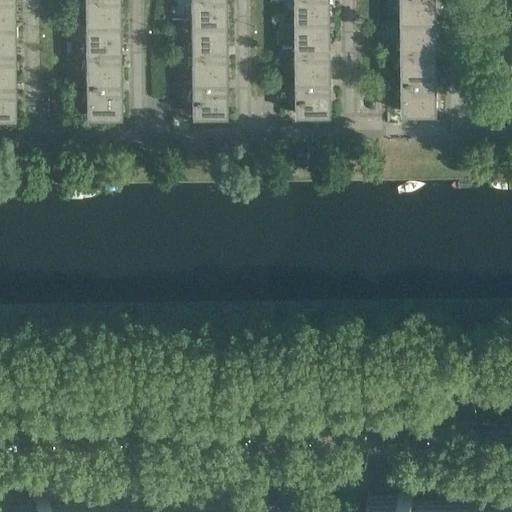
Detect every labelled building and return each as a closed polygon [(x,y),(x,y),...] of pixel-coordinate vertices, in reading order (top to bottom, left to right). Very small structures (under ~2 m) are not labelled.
[(0,0),(0,25),(13,25),(12,0),(0,0)] [(118,24),(118,0),(84,0),(85,24),(118,24)] [(224,23),(223,0),(190,0),(190,23),(224,23)] [(330,22),(329,0),(295,0),(296,22),(330,22)] [(435,21),(434,0),(401,0),(401,21),(435,21)] [(436,80),(435,46),(435,21),(401,21),(402,80),(436,80)] [(330,81),(330,47),(330,22),(296,22),(297,81),(330,81)] [(225,82),(224,48),(224,23),(190,23),(191,82),(225,82)] [(119,83),(119,48),(118,24),(85,24),(85,83),(119,83)] [(0,84),(13,84),(13,49),(13,25),(0,25),(0,84)] [(436,111),(436,89),(436,80),(402,80),(402,112),(436,111)] [(330,112),(330,90),(330,81),(297,81),(297,113),(330,112)] [(225,113),(225,91),(225,82),(191,82),(191,114),(225,113)] [(119,115),(119,90),(119,83),(85,83),(86,115),(119,115)] [(0,115),(14,116),(13,92),(13,84),(0,84),(0,115)] [(511,511),(511,496),(432,498),(432,483),(414,483),(399,483),(400,498),(369,499),(369,494),(368,494),(367,511),(511,511)] [(221,511),(221,500),(66,502),(66,488),(47,488),(47,487),(33,487),(33,502),(1,503),(1,511),(221,511)]
